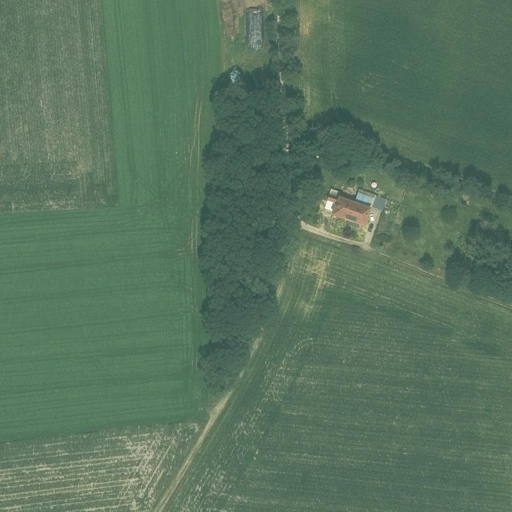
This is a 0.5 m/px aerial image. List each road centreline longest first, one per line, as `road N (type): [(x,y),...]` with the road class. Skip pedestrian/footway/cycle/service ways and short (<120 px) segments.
road 1 (residential): [(278,0),(292,211),(308,231),(371,252)]
road 2 (track): [(371,252),(511,305)]
